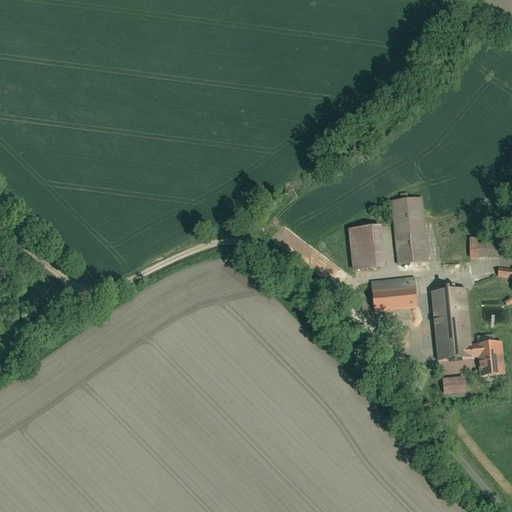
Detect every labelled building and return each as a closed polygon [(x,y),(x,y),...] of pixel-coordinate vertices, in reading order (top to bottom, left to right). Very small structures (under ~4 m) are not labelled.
[(422,198),(392,202),(399,264),(429,261),(422,198)] [(380,227),(350,230),(354,271),(384,268),(380,227)] [(505,237),(471,238),(472,257),(506,256),(505,237)] [(511,270),(500,269),(499,277),(511,278),(511,270)] [(415,278),(372,283),(376,314),(418,309),(415,278)] [(465,290),(431,294),(438,361),(473,357),(471,345),(465,290)] [(481,377),(505,374),(502,342),(478,345),(479,357),(481,377)] [(464,377),(442,379),(444,396),(465,394),(464,377)]
